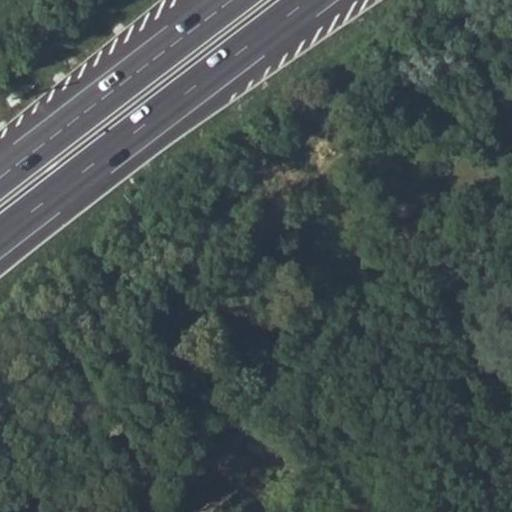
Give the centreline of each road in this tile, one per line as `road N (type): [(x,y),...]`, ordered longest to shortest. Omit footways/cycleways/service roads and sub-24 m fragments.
road 1 (motorway): [(0,237),(306,0)]
road 2 (motorway): [(233,0),(0,179)]
